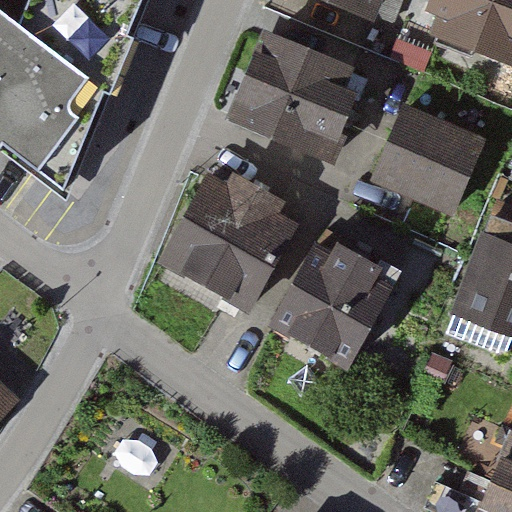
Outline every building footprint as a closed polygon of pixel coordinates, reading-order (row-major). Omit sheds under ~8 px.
[(140,0),(0,0),(0,144),(33,166),(140,0)] [(392,0),(277,0),(376,41),(392,0)] [(511,0),(437,0),(424,39),(511,69),(511,0)] [(333,162),(375,50),(276,13),(234,125),(333,162)] [(464,209),(493,129),(408,99),(379,178),(464,209)] [(304,214),(217,168),(162,270),(250,316),(304,214)] [(420,252),(349,205),(267,329),(338,376),(420,252)] [(511,222),(491,214),(440,339),(511,368),(511,222)] [(0,432),(25,406),(0,383),(0,432)] [(511,511),(511,445),(468,511),(511,511)]
